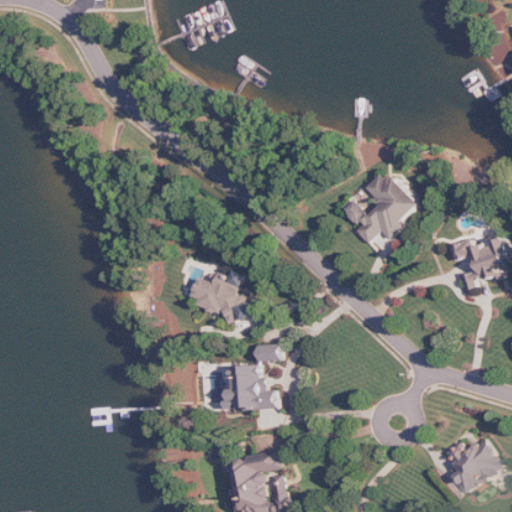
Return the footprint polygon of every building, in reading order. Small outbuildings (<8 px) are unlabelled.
[(511,272),(511,236),(481,246),(479,241),(459,246),(464,262),(482,257),(486,271),(471,276),(475,290),(485,287),(484,285),(511,277),(511,274),(511,272)] [(232,318),(256,325),(264,301),(247,295),(253,275),(242,271),(240,277),(226,273),(223,282),(205,277),(199,296),(208,299),(205,307),(233,316),(232,318)] [(268,363),(289,363),(289,344),(267,345),(268,363)] [(269,365),(238,368),(238,363),(227,364),(231,409),(243,409),(243,414),(286,410),(284,391),(277,391),(276,378),(270,379),(269,365)] [(455,451),(463,465),(457,468),(472,493),(511,470),(494,439),(474,451),(469,443),(455,451)] [(296,511),(303,511),(301,496),(296,497),(292,472),(291,472),(288,452),(242,459),(249,511),(296,511)]
